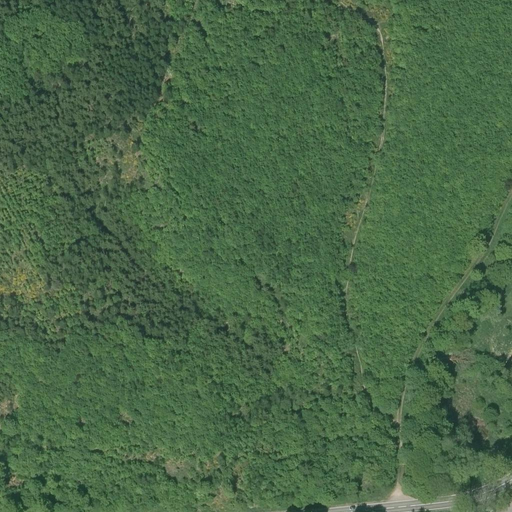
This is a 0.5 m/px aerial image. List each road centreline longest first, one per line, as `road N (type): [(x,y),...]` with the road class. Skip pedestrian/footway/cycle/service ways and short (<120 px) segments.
road 1 (track): [(399,508),(401,402),(413,358),(511,193)]
road 2 (secondary): [(511,480),(452,502),(363,511)]
